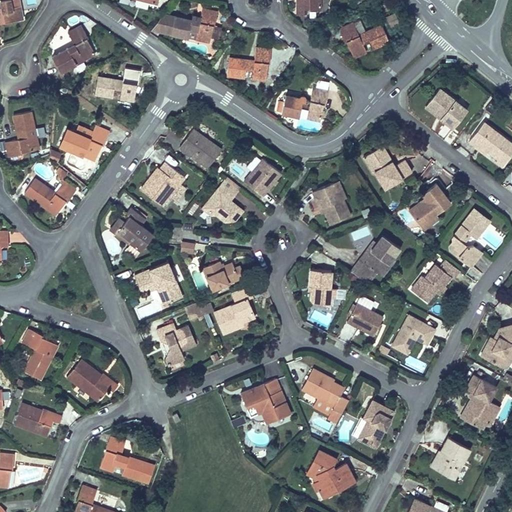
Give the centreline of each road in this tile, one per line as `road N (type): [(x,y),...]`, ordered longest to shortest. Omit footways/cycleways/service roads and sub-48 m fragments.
road 1 (residential): [(375,99),(335,140),(306,146),(200,81)]
road 2 (residential): [(420,400),(475,296),(511,246)]
road 3 (residential): [(511,201),(375,99)]
road 4 (residential): [(45,511),(81,430),(149,401)]
road 5 (residential): [(252,1),(375,99)]
road 6 (residential): [(149,401),(294,342)]
road 7 (residential): [(294,342),(323,347),(420,400)]
road 8 (residential): [(272,280),(307,234),(280,213),(257,244)]
road 9 (residential): [(79,224),(152,120)]
road 10 (unclassified): [(4,300),(124,340)]
road 11 (residential): [(124,340),(79,224)]
road 12 (residential): [(371,511),(420,400)]
